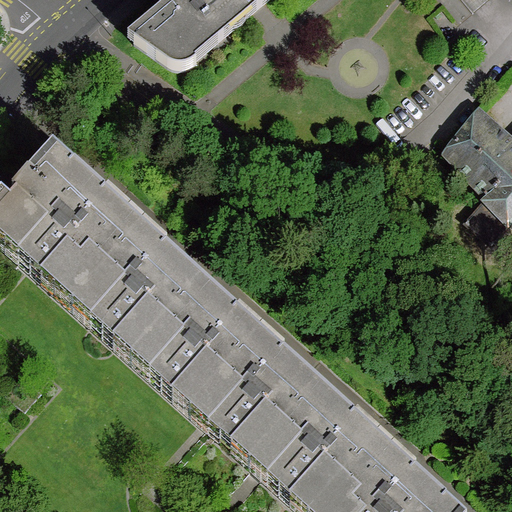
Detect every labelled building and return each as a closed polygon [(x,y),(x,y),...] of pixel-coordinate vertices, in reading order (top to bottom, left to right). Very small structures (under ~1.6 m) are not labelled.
[(255,5),(250,0),(178,0),(141,32),(134,47),(172,73),(179,74),(185,74),(191,71),(197,67),(191,60),(255,5)] [(511,142),(511,144),(480,116),(446,157),(488,202),(511,174),(511,142)] [(73,318),(145,240),(54,160),(12,205),(16,208),(0,226),(0,252),(26,276),(73,318)] [(511,174),(488,202),(510,225),(511,221),(511,174)] [(510,225),(488,202),(467,226),(490,247),(510,225)] [(73,318),(132,370),(204,292),(145,240),(73,318)] [(132,370),(191,423),(262,345),(204,292),(132,370)] [(191,423),(250,475),(320,397),(262,345),(191,423)] [(250,475),(290,511),(324,511),(379,450),(320,397),(250,475)] [(447,511),(379,450),(324,511),(447,511)]
